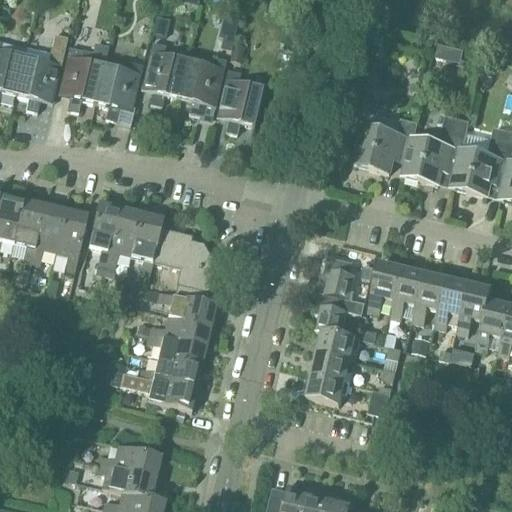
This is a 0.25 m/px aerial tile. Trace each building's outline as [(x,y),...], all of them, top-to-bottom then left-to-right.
[(222,43),(219,54),(231,56),(232,50),(239,21),(223,18),(217,42),(222,43)] [(165,42),(169,25),(156,22),(152,40),(165,42)] [(23,62),(14,100),(27,104),(25,115),(36,117),(40,101),(52,104),(62,62),(67,42),(53,39),(49,57),(26,51),(25,53),(23,62)] [(0,47),(0,97),(14,100),(23,62),(25,53),(1,47),(0,47)] [(68,53),(58,95),(70,98),(66,115),(76,117),(79,106),(93,109),(102,71),(107,51),(92,48),(90,58),(81,56),(68,53)] [(177,104),(186,66),(161,60),(163,51),(150,48),(140,90),(153,93),(149,109),(159,112),(162,101),(177,104)] [(435,62),(442,64),(453,53),(438,49),(435,62)] [(242,52),(232,50),(231,56),(228,65),(239,68),(242,52)] [(186,66),(177,104),(190,107),(187,119),(198,122),(202,105),(214,107),(224,65),(211,62),(209,71),(186,66)] [(102,71),(93,109),(107,112),(105,124),(116,127),(119,110),(131,113),(141,70),(128,67),(126,76),(102,71)] [(252,132),(261,94),(237,88),(239,79),(226,76),(216,118),(228,120),(224,137),(235,139),(237,129),(252,132)] [(440,139),(448,141),(445,150),(412,142),(406,167),(402,182),(436,190),(440,175),(454,179),(455,179),(461,154),(468,126),(444,120),(440,139)] [(412,142),(415,129),(400,125),(397,139),(363,131),(354,170),(388,178),(391,164),(406,167),(412,142)] [(486,160),(461,154),(455,179),(454,179),(451,193),(485,201),(489,187),(503,190),(504,190),(510,166),(511,156),(511,136),(493,132),(486,160)] [(511,166),(510,166),(504,190),(503,190),(500,205),(511,207),(511,166)] [(12,249),(22,205),(2,200),(0,207),(0,246),(0,247),(12,249)] [(30,268),(44,210),(22,205),(12,249),(25,252),(22,266),(30,268)] [(98,208),(87,252),(100,255),(97,269),(105,271),(119,213),(98,208)] [(54,259),(64,215),(44,210),(30,268),(38,270),(42,256),(54,259)] [(132,250),(140,219),(119,213),(105,271),(114,273),(117,259),(129,262),(132,250)] [(73,278),(86,221),(64,215),(54,259),(67,262),(63,276),(73,278)] [(132,250),(129,262),(142,266),(138,279),(148,282),(152,268),(151,268),(158,234),(159,234),(162,224),(140,219),(132,250)] [(210,263),(201,249),(189,246),(190,242),(159,234),(158,234),(151,268),(152,268),(178,275),(175,289),(187,292),(184,304),(204,308),(212,275),(207,274),(210,263)] [(323,300),(348,305),(354,281),(349,279),(352,268),(327,262),(322,283),(327,285),(324,299),(323,300)] [(393,306),(401,274),(379,269),(367,317),(378,319),(382,303),(393,306)] [(370,286),(373,273),(364,271),(361,284),(370,286)] [(401,274),(393,306),(389,323),(401,325),(405,309),(415,312),(423,279),(401,274)] [(423,279),(415,312),(411,327),(423,330),(427,314),(438,317),(445,285),(423,279)] [(460,322),(467,290),(445,285),(438,317),(434,333),(445,336),(449,320),(460,322)] [(467,290),(460,322),(456,338),(468,341),(471,325),(482,327),(487,306),(488,306),(491,296),(467,290)] [(166,322),(210,333),(215,311),(204,308),(184,304),(158,298),(155,307),(169,310),(166,322)] [(365,310),(348,306),(348,305),(323,300),(324,299),(319,298),(314,319),(319,320),(315,335),(321,337),(322,336),(340,341),(346,316),(363,320),(365,310)] [(509,312),(488,306),(487,306),(482,327),(475,355),(486,357),(490,342),(501,344),(509,312)] [(511,351),(511,312),(509,312),(501,344),(498,360),(509,362),(511,351)] [(148,340),(205,354),(210,333),(166,322),(163,336),(150,332),(148,340)] [(362,345),(374,348),(377,338),(364,335),(362,345)] [(349,367),(349,366),(352,355),(356,356),(359,346),(340,341),(322,336),(321,337),(316,359),(349,367)] [(387,338),(384,351),(394,353),(397,340),(387,338)] [(205,354),(148,340),(145,349),(159,352),(156,364),(200,375),(205,354)] [(415,343),(412,358),(426,362),(429,346),(415,343)] [(398,366),(400,355),(389,352),(386,364),(398,366)] [(349,367),(316,359),(311,381),(343,389),(343,388),(346,377),(351,378),(354,367),(349,366),(349,367)] [(137,382),(150,385),(195,396),(200,375),(156,364),(153,377),(139,374),(137,382)] [(393,388),(395,377),(384,375),(381,386),(393,388)] [(148,398),(146,408),(190,418),(195,396),(150,385),(137,382),(124,379),(121,391),(148,398)] [(343,389),(311,381),(305,403),(338,411),(341,399),(346,401),(348,389),(343,388),(343,389)] [(384,422),(390,399),(372,395),(367,418),(384,422)] [(160,462),(116,452),(113,465),(100,462),(98,470),(155,483),(160,462)] [(155,483),(98,470),(96,479),(110,482),(106,495),(120,499),(120,498),(150,505),(150,504),(155,483)] [(66,486),(75,488),(78,477),(68,475),(66,486)] [(305,511),(309,496),(288,491),(286,497),(272,493),(267,511),(305,511)] [(327,511),(330,501),(309,496),(305,511),(327,511)] [(93,511),(163,511),(164,508),(150,504),(150,505),(120,498),(120,499),(117,510),(95,505),(93,511)] [(330,501),(327,511),(351,511),(352,506),(330,501)]
